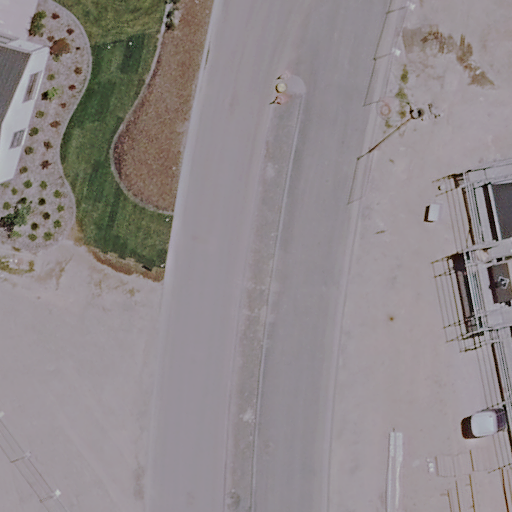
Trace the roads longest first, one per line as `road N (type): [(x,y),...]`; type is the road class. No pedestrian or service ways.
road 1 (residential): [(366,0),(297,360),(293,511)]
road 2 (residential): [(190,511),(225,163),(261,0)]
